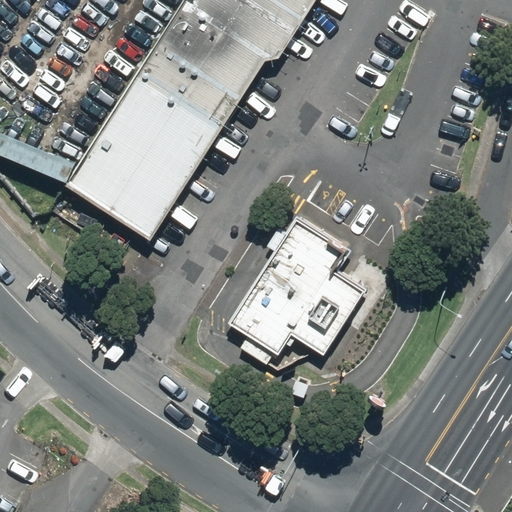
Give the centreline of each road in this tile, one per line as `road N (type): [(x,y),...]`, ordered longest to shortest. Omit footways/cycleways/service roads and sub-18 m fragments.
road 1 (secondary): [(314,511),(185,429),(0,252)]
road 2 (primary): [(413,511),(511,352)]
